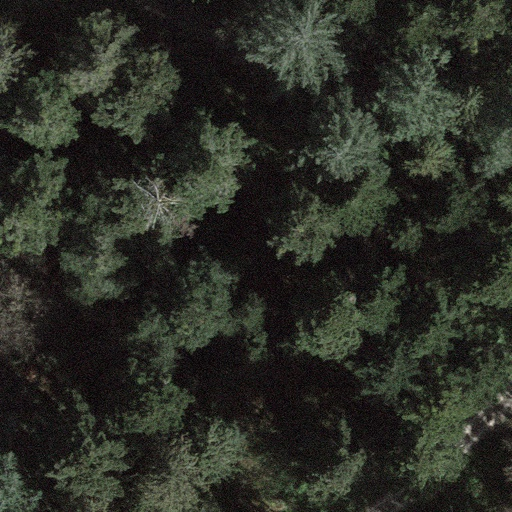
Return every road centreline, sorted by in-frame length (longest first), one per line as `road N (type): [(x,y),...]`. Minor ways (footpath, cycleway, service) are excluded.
road 1 (track): [(172,0),(305,69),(511,124)]
road 2 (track): [(511,342),(373,511)]
